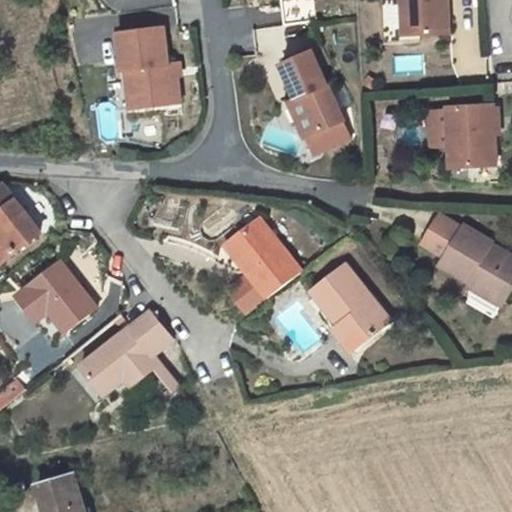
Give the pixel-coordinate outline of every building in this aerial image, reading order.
[(277,0),(281,26),(311,23),(307,0),(277,0)] [(411,0),(411,4),(414,39),(458,36),(454,0),(411,0)] [(415,49),(414,39),(411,4),(394,5),(397,50),(415,49)] [(139,67),(141,108),(182,105),(179,64),(171,65),(170,29),(123,33),(124,67),(139,67)] [(342,123),(312,48),(276,62),(294,100),(286,104),(301,140),(342,123)] [(139,67),(124,67),(126,109),(141,108),(139,67)] [(507,115),(458,116),(462,176),(510,174),(507,115)] [(342,123),(301,140),(309,158),(350,141),(342,123)] [(0,256),(35,229),(0,187),(0,256)] [(470,274),(472,270),(505,290),(511,278),(511,248),(441,207),(420,238),(443,252),(440,257),(470,274)] [(246,263),(241,267),(242,268),(259,290),(263,294),(297,267),(253,215),(225,237),(246,263)] [(246,263),(225,237),(220,241),(241,267),(246,263)] [(54,259),(8,297),(29,323),(41,313),(58,333),(92,306),(54,259)] [(339,318),(343,314),(362,335),(387,313),(341,261),(311,287),(339,318)] [(238,307),(259,290),(242,268),(221,286),(238,307)] [(467,278),(501,298),(505,290),(472,270),(470,274),(467,278)] [(125,387),(149,370),(157,364),(149,354),(167,341),(146,311),(128,326),(125,323),(75,365),(98,395),(120,379),(125,387)] [(331,324),(351,346),(362,335),(343,314),(339,318),(331,324)] [(174,386),(157,364),(149,370),(166,393),(174,386)] [(20,378),(0,393),(0,408),(1,410),(28,389),(20,378)] [(84,511),(71,467),(32,478),(41,511),(84,511)]
